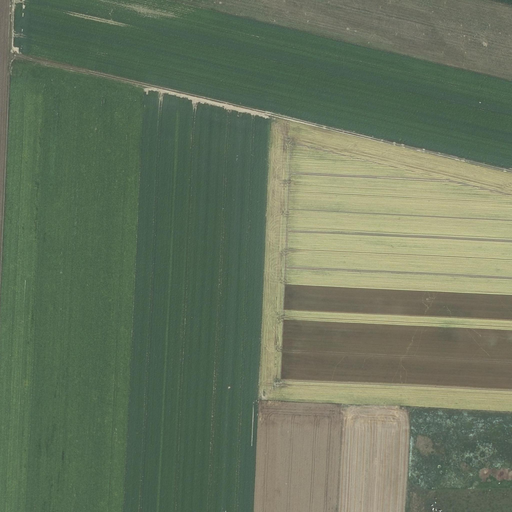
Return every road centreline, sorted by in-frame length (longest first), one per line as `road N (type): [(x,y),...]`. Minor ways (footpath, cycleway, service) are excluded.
road 1 (track): [(511,170),(7,51)]
road 2 (track): [(0,187),(10,0)]
